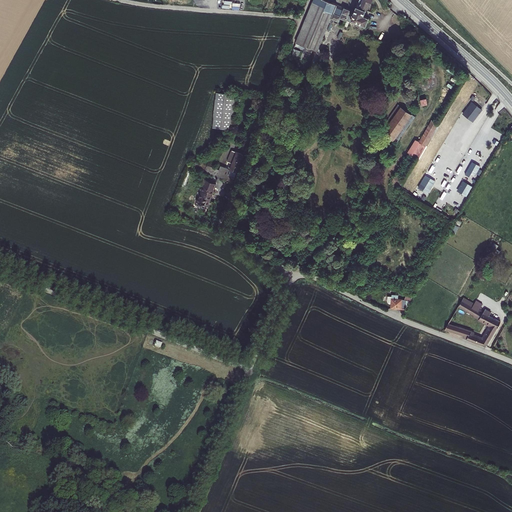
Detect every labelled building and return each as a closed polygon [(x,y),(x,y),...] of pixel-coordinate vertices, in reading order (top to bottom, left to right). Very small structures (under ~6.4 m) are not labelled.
[(346,11),(317,0),(311,0),(294,44),(317,54),(332,19),(342,22),(346,11)] [(351,13),(346,11),(342,22),(346,23),(347,21),(362,26),(365,17),(361,16),(366,4),(369,5),(370,0),(359,0),(357,5),(354,4),(351,13)] [(231,130),(234,95),(215,93),(212,128),(231,130)] [(416,115),(400,103),(381,128),(398,140),(416,115)] [(415,138),(407,150),(419,157),(439,123),(432,119),(419,141),(415,138)] [(202,172),(227,182),(234,163),(237,154),(235,153),(226,149),(222,161),(227,162),(226,164),(224,163),(222,167),(215,165),(213,169),(204,166),(202,172)] [(203,179),(200,187),(202,187),(194,206),(206,210),(216,184),(203,179)] [(453,224),(449,231),(455,234),(458,226),(453,224)] [(408,300),(389,298),(388,309),(403,310),(408,300)] [(483,309),(480,314),(459,302),(456,308),(487,326),(480,338),(470,333),(470,332),(451,327),(455,320),(450,317),(442,330),(462,336),(462,337),(482,345),(496,323),(485,317),(488,312),(483,309)] [(159,315),(156,322),(162,325),(165,318),(159,315)]
